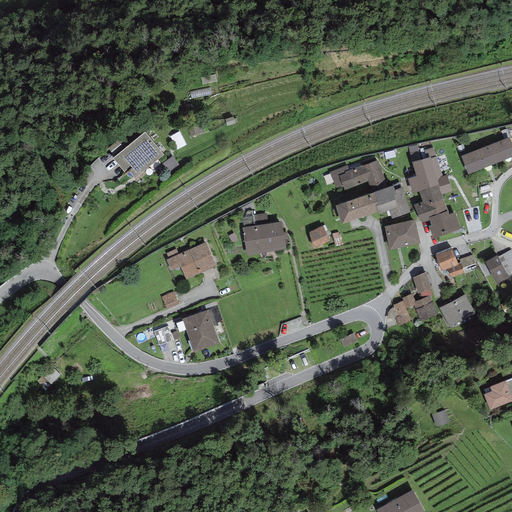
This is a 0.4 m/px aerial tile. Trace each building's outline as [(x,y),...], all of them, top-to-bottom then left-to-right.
[(233,117),(224,119),(226,126),(235,124),(233,117)] [(203,124),(187,128),(190,137),(205,133),(203,124)] [(182,130),(172,134),(178,149),(187,146),(182,130)] [(115,157),(113,159),(126,175),(130,172),(135,179),(164,155),(145,132),(124,150),(115,157)] [(511,145),(509,137),(461,156),(468,175),(511,156),(511,145)] [(124,150),(117,141),(108,148),(115,157),(124,150)] [(417,145),(408,147),(412,162),(421,160),(417,145)] [(433,147),(424,150),(426,158),(430,157),(430,159),(436,157),(433,147)] [(181,167),(172,156),(161,165),(170,176),(181,167)] [(428,218),(447,211),(442,195),(452,191),(447,175),(442,176),(436,157),(430,159),(430,157),(426,158),(421,160),(412,162),(416,177),(407,179),(412,194),(418,192),(422,202),(414,205),(422,223),(429,220),(428,218)] [(347,166),(329,172),(335,188),(342,186),(344,191),(367,182),(372,193),(374,192),(387,188),(377,160),(362,166),(362,165),(349,170),(347,166)] [(389,211),(392,219),(410,213),(400,183),(387,188),(374,192),(378,204),(375,205),(377,212),(378,214),(389,211)] [(335,206),(342,225),(377,212),(375,205),(378,204),(374,192),(372,193),(335,206)] [(447,211),(428,218),(429,220),(431,225),(428,226),(433,239),(460,229),(455,213),(449,215),(447,211)] [(242,228),(247,256),(286,249),(284,239),(288,239),(286,232),(283,232),(282,222),(268,224),(266,213),(254,215),(256,226),(242,228)] [(384,227),(389,251),(420,244),(415,220),(384,227)] [(309,232),(313,249),(330,241),(322,226),(309,232)] [(338,232),(332,234),(335,247),(341,245),(338,232)] [(234,233),(229,236),(232,242),(237,240),(234,233)] [(186,280),(217,266),(206,242),(178,254),(176,249),(166,253),(169,259),(166,260),(171,270),(180,266),(186,280)] [(452,249),(435,256),(441,272),(446,270),(451,279),(464,273),(462,269),(460,264),(458,265),(452,249)] [(498,287),(510,281),(507,274),(511,271),(511,251),(511,250),(498,257),(497,255),(485,262),(498,287)] [(459,260),(460,264),(462,269),(476,264),(472,255),(459,260)] [(426,272),(412,278),(418,294),(420,293),(430,289),(431,289),(426,272)] [(430,289),(420,293),(422,299),(429,296),(429,297),(432,296),(430,289)] [(173,292),(161,297),(167,310),(179,304),(173,292)] [(412,294),(402,298),(403,301),(406,309),(413,306),(415,305),(414,302),(415,302),(412,294)] [(475,314),(464,294),(439,308),(449,327),(475,314)] [(415,302),(414,302),(415,305),(413,306),(420,322),(438,314),(433,301),(432,302),(429,297),(429,296),(422,299),(415,302)] [(406,309),(403,301),(393,305),(397,317),(395,318),(399,326),(410,320),(406,309)] [(210,309),(182,319),(194,353),(219,344),(213,326),(216,325),(210,309)] [(171,333),(168,326),(154,332),(159,346),(173,340),(171,333)] [(177,331),(171,333),(173,340),(179,338),(177,331)] [(490,387),(491,392),(483,395),(490,410),(511,401),(511,396),(506,382),(506,381),(490,387)] [(434,413),(437,427),(451,423),(447,409),(434,413)] [(424,511),(412,490),(376,510),(377,511),(424,511)]
